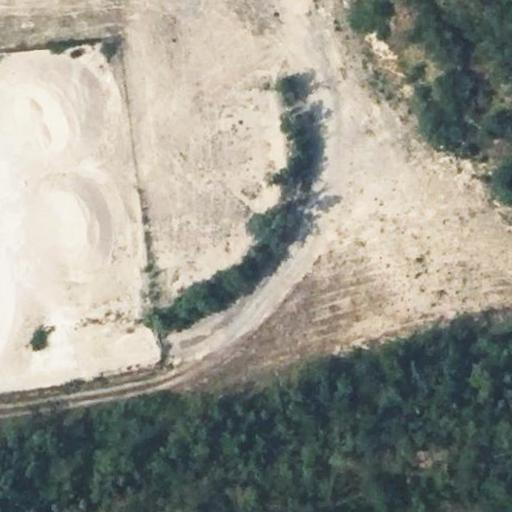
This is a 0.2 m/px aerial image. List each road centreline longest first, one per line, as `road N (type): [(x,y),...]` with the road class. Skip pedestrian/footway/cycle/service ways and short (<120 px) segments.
road 1 (track): [(282,12),(317,67),(328,148),(312,216),(280,276),(231,324),(0,378)]
road 2 (track): [(231,324),(224,345),(198,366),(90,397),(0,410)]
